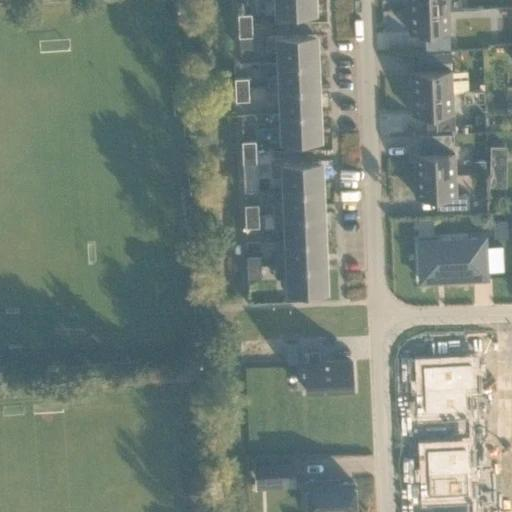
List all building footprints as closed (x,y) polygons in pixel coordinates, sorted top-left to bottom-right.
[(315,8),(314,0),(264,0),(265,11),(315,8)] [(408,0),(408,9),(449,7),(448,0),(408,0)] [(449,7),(408,9),(409,30),(450,29),(449,7)] [(238,12),(238,23),(252,22),(252,11),(238,12)] [(253,34),(252,22),(238,23),(239,34),(253,34)] [(279,60),(316,58),(315,33),(265,34),(266,47),(278,46),(279,60)] [(450,34),(425,35),(425,47),(450,47),(450,34)] [(450,50),(418,52),(418,68),(442,67),(451,66),(451,50),(450,50)] [(267,74),(268,86),(317,84),(316,58),(279,60),(279,73),(267,74)] [(411,70),(412,91),(452,90),(452,68),(411,70)] [(235,76),(235,87),(249,86),(248,75),(235,76)] [(281,111),(318,109),(317,84),(268,86),(268,98),(280,97),(281,111)] [(249,98),(249,86),(235,87),(236,98),(249,98)] [(452,90),(412,91),(413,113),(438,112),(453,111),(452,90)] [(319,135),(318,109),(281,111),(282,124),(269,124),(270,137),(319,135)] [(453,111),(438,112),(438,119),(438,130),(454,130),(453,111)] [(435,119),(427,120),(428,132),(436,131),(435,119)] [(242,139),(243,150),(256,150),(255,139),(242,139)] [(503,156),(503,144),(490,143),(490,156),(503,156)] [(256,150),(243,150),(243,161),(256,161),(256,150)] [(456,172),(455,150),(414,152),(415,173),(456,172)] [(474,170),(485,169),(485,158),(474,158),(474,170)] [(284,174),(284,187),(322,185),(320,159),(271,161),(272,174),(284,174)] [(456,172),(415,173),(416,195),(443,194),(456,194),(456,172)] [(273,213),(323,211),(322,185),(284,187),(285,200),(273,201),(273,213)] [(468,193),(456,194),(443,194),(444,206),(469,205),(468,193)] [(245,202),(245,214),(258,213),(257,202),(245,202)] [(324,236),(323,211),(273,213),(274,225),(286,224),(287,237),(324,236)] [(259,224),(258,213),(245,214),(246,225),(259,224)] [(508,235),(507,218),(495,218),(496,236),(503,235),(508,235)] [(275,263),(325,261),(324,236),(287,237),(287,251),(275,251),(275,263)] [(484,236),(418,239),(419,279),(485,276),(484,236)] [(247,264),(261,263),(260,252),(247,253),(247,264)] [(326,287),(325,261),(275,263),(276,275),(288,275),(289,289),(326,287)] [(261,263),(247,264),(248,275),(261,274),(261,263)] [(511,334),(501,335),(501,346),(511,345),(511,334)] [(307,391),(353,389),(351,360),(320,361),(319,349),(307,350),(308,362),(305,362),(307,391)] [(449,362),(422,363),(423,387),(463,385),(473,385),(471,349),(448,350),(449,362)] [(463,385),(423,387),(424,410),(451,409),(451,421),(465,421),(463,385)] [(452,446),(426,447),(427,470),(467,469),(465,433),(452,434),(452,446)] [(294,460),(271,461),(272,482),(296,480),(294,460)] [(467,469),(427,470),(428,494),(455,493),(455,505),(468,504),(467,469)] [(337,480),(337,478),(308,479),(309,511),(335,511),(339,511),(339,508),(355,507),(353,480),(337,480)]
